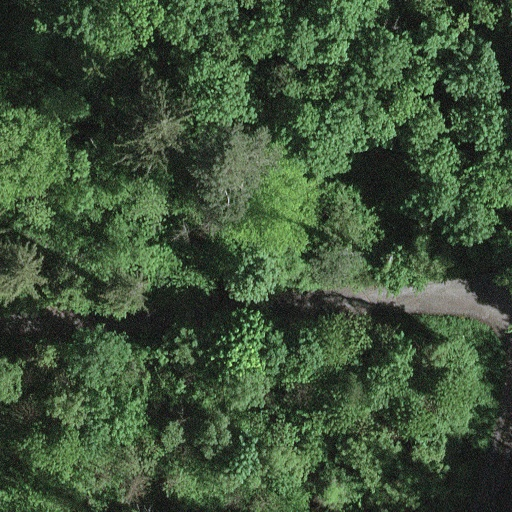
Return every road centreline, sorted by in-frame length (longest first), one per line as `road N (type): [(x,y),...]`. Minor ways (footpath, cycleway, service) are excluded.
road 1 (track): [(0,319),(344,297),(511,298)]
road 2 (track): [(483,511),(511,391)]
